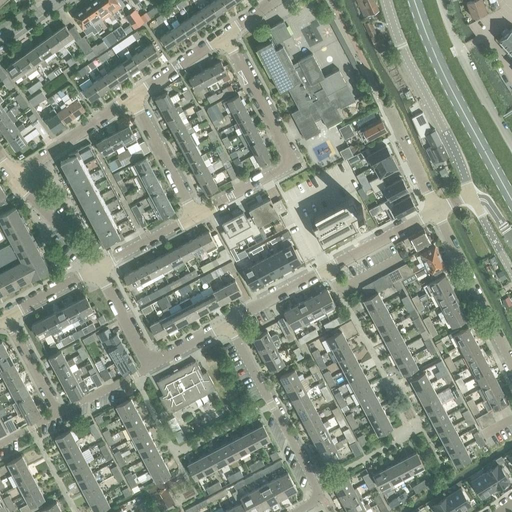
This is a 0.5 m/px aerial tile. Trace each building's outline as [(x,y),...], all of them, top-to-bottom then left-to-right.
[(95,0),(91,3),(100,16),(103,20),(107,17),(108,16),(111,21),(114,19),(115,18),(102,0),(95,0)] [(102,0),(115,18),(118,16),(119,15),(115,11),(121,7),(118,3),(115,0),(102,0)] [(220,0),(214,0),(209,4),(216,15),(226,8),(220,0)] [(234,0),(220,0),(226,8),(236,2),(234,0)] [(356,0),(366,20),(363,22),(372,42),(375,47),(377,51),(378,50),(386,46),(384,42),(379,32),(376,33),(370,21),(374,19),(371,14),(378,11),(373,0),(356,0)] [(473,0),(466,3),(471,17),(486,11),(481,0),(473,0)] [(495,0),(488,0),(492,8),(498,6),(495,0)] [(90,4),(81,10),(97,32),(100,29),(101,28),(98,23),(103,20),(100,16),(91,3),(90,4)] [(209,4),(199,11),(206,22),(216,15),(209,4)] [(156,6),(146,12),(149,17),(159,10),(156,6)] [(135,9),(129,13),(138,26),(144,22),(135,9)] [(81,10),(73,17),(85,33),(90,30),(93,34),(97,32),(81,10)] [(199,11),(189,17),(196,28),(206,22),(199,11)] [(129,13),(124,16),(133,29),(138,26),(129,13)] [(163,13),(160,16),(163,21),(169,29),(171,28),(165,19),(167,18),(163,13)] [(180,24),(179,24),(187,35),(196,28),(189,17),(180,24)] [(174,27),(169,31),(177,42),(187,35),(179,24),(180,24),(177,19),(171,23),(174,27)] [(274,39),(256,48),(279,92),(287,87),(299,109),(290,114),(304,140),(319,132),(313,120),(320,117),(326,128),(341,120),(335,109),(338,107),(339,109),(354,101),(346,84),(338,71),(324,78),(311,54),(297,62),(299,66),(294,69),(287,55),(289,55),(281,40),(290,36),(282,21),(268,28),(274,39)] [(64,26),(55,33),(63,44),(65,47),(68,45),(74,41),(75,40),(86,54),(91,50),(92,50),(93,49),(91,47),(83,36),(82,37),(82,38),(74,26),(73,27),(69,30),(65,25),(64,26)] [(120,25),(111,32),(117,40),(119,39),(126,34),(123,29),(120,25)] [(123,29),(126,34),(133,30),(129,25),(123,29)] [(503,35),(498,41),(500,43),(498,44),(504,50),(505,49),(511,55),(511,64),(511,65),(511,27),(507,32),(505,29),(501,33),(503,35)] [(169,31),(159,38),(166,49),(177,42),(169,31)] [(136,32),(131,35),(134,40),(139,36),(136,32)] [(54,33),(45,39),(54,51),(62,45),(63,44),(55,33),(54,33)] [(44,40),(36,46),(47,62),(56,55),(54,51),(45,39),(44,40)] [(151,43),(141,50),(149,61),(159,54),(151,43)] [(96,44),(91,47),(93,49),(92,50),(96,55),(102,52),(96,44)] [(34,47),(26,54),(34,65),(39,62),(40,61),(44,67),(47,64),(48,64),(47,62),(36,46),(34,47)] [(137,53),(131,56),(139,67),(149,61),(141,50),(138,46),(134,49),(137,53)] [(92,50),(85,55),(88,60),(95,55),(92,50)] [(25,54),(16,60),(26,74),(27,76),(36,69),(37,69),(34,65),(26,54),(25,54)] [(72,56),(66,61),(70,66),(76,61),(72,56)] [(131,56),(121,63),(129,74),(139,67),(131,56)] [(8,66),(6,68),(14,79),(20,76),(21,75),(22,77),(25,75),(26,74),(16,60),(15,61),(8,66)] [(92,61),(88,64),(91,69),(96,67),(92,61)] [(220,62),(210,67),(217,79),(219,84),(219,83),(223,81),(224,82),(230,78),(227,73),(221,62),(220,62)] [(112,69),(112,70),(119,81),(129,74),(121,63),(112,69)] [(59,66),(53,70),(56,75),(62,71),(59,66)] [(108,73),(102,77),(109,87),(119,81),(112,70),(112,69),(110,66),(105,69),(108,73)] [(209,68),(200,73),(206,85),(216,80),(217,79),(210,67),(209,68)] [(53,70),(47,75),(50,80),(56,75),(53,70)] [(199,73),(188,79),(195,91),(205,85),(206,85),(200,73),(199,73)] [(92,83),(99,94),(109,87),(102,77),(92,83)] [(89,78),(79,84),(82,90),(81,90),(89,101),(99,94),(92,83),(89,78)] [(8,82),(5,84),(9,90),(14,86),(10,80),(9,81),(8,82)] [(39,80),(33,84),(37,89),(43,85),(39,80)] [(33,84),(27,89),(31,94),(37,89),(33,84)] [(412,96),(409,90),(404,93),(406,98),(412,96)] [(42,91),(29,100),(33,106),(46,97),(42,91)] [(166,92),(155,99),(161,110),(172,103),(178,100),(175,95),(169,98),(166,92)] [(77,93),(64,102),(65,103),(67,106),(75,117),(84,110),(85,110),(79,100),(81,99),(77,93)] [(19,94),(14,97),(19,103),(23,100),(24,100),(19,94)] [(226,102),(223,103),(225,108),(228,106),(232,113),(243,106),(237,95),(226,102)] [(23,100),(19,103),(23,109),(28,106),(24,100),(23,100)] [(0,116),(6,112),(8,110),(6,106),(3,108),(0,103),(0,116)] [(172,103),(161,110),(166,120),(178,114),(183,111),(180,106),(175,108),(172,103)] [(66,107),(57,113),(64,124),(73,118),(75,117),(67,106),(66,107)] [(207,109),(206,111),(206,112),(207,113),(210,118),(212,123),(217,120),(218,119),(212,109),(211,106),(210,107),(208,108),(207,109)] [(232,113),(228,115),(230,119),(234,117),(237,123),(249,117),(245,110),(243,106),(232,113)] [(52,116),(46,120),(54,131),(63,125),(64,124),(57,113),(54,108),(53,109),(49,111),(52,116)] [(6,112),(0,116),(0,128),(1,130),(8,126),(13,122),(17,119),(13,114),(10,109),(8,110),(6,112)] [(422,112),(410,117),(413,123),(420,137),(424,136),(426,135),(427,138),(431,147),(440,142),(434,130),(431,131),(422,112)] [(33,113),(28,116),(33,123),(36,120),(37,119),(33,113)] [(178,114),(166,120),(172,131),(184,124),(188,122),(186,118),(181,120),(178,114)] [(237,123),(234,125),(236,129),(234,130),(238,136),(243,133),(255,127),(249,117),(237,123)] [(25,128),(8,140),(14,148),(15,150),(18,148),(27,142),(23,136),(36,127),(44,138),(48,134),(37,119),(36,120),(33,123),(32,123),(25,128)] [(362,129),(358,131),(364,143),(368,140),(368,141),(386,131),(385,130),(386,130),(383,124),(382,124),(379,119),(362,128),(362,129)] [(8,126),(1,130),(8,139),(8,140),(25,128),(22,124),(17,127),(13,122),(8,126)] [(349,123),(339,129),(344,139),(354,134),(349,123)] [(184,124),(172,131),(177,141),(189,135),(194,132),(195,132),(192,127),(187,130),(184,124)] [(129,125),(117,131),(117,132),(123,143),(124,143),(126,147),(137,141),(129,125)] [(243,133),(238,136),(244,146),(249,144),(260,138),(255,127),(243,133)] [(117,132),(107,138),(112,148),(113,149),(114,148),(123,143),(117,132)] [(189,135),(177,141),(181,148),(183,152),(195,145),(200,143),(194,132),(189,135)] [(107,138),(96,143),(102,155),(109,151),(113,149),(112,148),(107,138)] [(260,138),(249,144),(251,148),(254,154),(266,148),(260,138)] [(144,141),(139,144),(141,149),(144,154),(150,151),(144,141)] [(429,148),(426,150),(434,164),(439,161),(447,157),(440,142),(431,147),(429,148)] [(69,157),(60,162),(88,213),(81,217),(97,248),(104,244),(113,239),(114,239),(115,241),(136,230),(90,143),(89,143),(84,146),(79,148),(68,155),(69,157)] [(195,145),(183,152),(188,162),(200,156),(196,148),(195,145)] [(350,145),(348,146),(352,153),(357,151),(354,146),(350,145)] [(368,147),(356,154),(359,160),(366,156),(372,167),(374,166),(374,165),(392,156),(386,145),(371,152),(368,147)] [(344,148),(340,151),(344,159),(352,155),(353,155),(352,153),(348,146),(346,147),(344,148)] [(254,154),(249,156),(255,167),(260,165),(260,164),(266,161),(267,161),(271,158),(266,148),(254,154)] [(131,154),(127,156),(130,162),(145,155),(144,154),(141,149),(131,154)] [(350,164),(359,159),(356,154),(347,158),(350,164)] [(126,157),(120,160),(123,166),(130,162),(127,156),(126,157)] [(200,156),(188,162),(194,173),(206,166),(211,164),(208,159),(203,161),(200,156)] [(379,176),(368,181),(371,187),(384,181),(381,176),(397,167),(392,156),(374,165),(374,166),(379,176)] [(145,157),(133,164),(139,174),(151,168),(145,157)] [(115,159),(107,163),(112,172),(119,168),(115,159)] [(206,166),(194,173),(199,183),(211,177),(206,166)] [(231,167),(226,169),(228,173),(231,180),(236,177),(237,177),(231,166),(231,167)] [(139,174),(135,176),(140,187),(145,185),(157,179),(151,168),(139,174)] [(443,169),(439,171),(444,183),(448,181),(449,180),(447,176),(448,176),(444,168),(443,169)] [(364,191),(371,187),(363,171),(356,175),(364,191)] [(118,172),(113,174),(117,181),(118,181),(121,179),(118,172)] [(211,177),(199,183),(205,194),(217,187),(211,177)] [(384,181),(371,187),(374,193),(382,189),(387,199),(388,200),(391,198),(408,189),(406,186),(401,178),(386,186),(384,181)] [(145,185),(140,187),(143,192),(147,190),(150,196),(162,189),(157,179),(145,185)] [(122,183),(119,185),(123,192),(127,190),(123,182),(122,183)] [(362,199),(363,199),(368,196),(365,191),(364,191),(362,187),(361,188),(360,188),(357,190),(358,192),(362,199)] [(150,196),(148,197),(153,208),(168,200),(162,189),(150,196)] [(129,193),(125,196),(128,203),(132,201),(133,200),(129,193)] [(387,199),(379,204),(382,210),(386,209),(391,219),(412,208),(415,207),(409,195),(394,203),(391,198),(388,200),(387,199)] [(311,223),(322,244),(356,226),(351,216),(358,212),(355,208),(357,207),(355,204),(352,197),(342,202),(344,205),(315,221),(316,222),(312,225),(311,223)] [(270,198),(248,209),(251,215),(257,226),(257,224),(256,224),(266,218),(277,212),(278,215),(278,214),(285,210),(280,199),(272,203),(270,198)] [(168,200),(153,208),(159,218),(162,217),(174,210),(168,200)] [(357,207),(355,208),(358,212),(358,214),(364,211),(365,211),(361,204),(357,207)] [(372,216),(382,210),(379,204),(368,210),(372,216)] [(136,205),(131,208),(134,213),(139,210),(136,205)] [(0,295),(30,279),(31,280),(34,278),(38,276),(50,269),(49,269),(32,239),(16,209),(15,207),(0,215),(14,242),(11,243),(9,244),(0,249),(0,266),(11,261),(21,255),(25,262),(0,274),(0,295)] [(139,210),(134,213),(137,218),(142,215),(139,210)] [(243,212),(232,217),(242,234),(249,230),(253,237),(258,234),(261,233),(257,225),(251,215),(246,218),(243,212)] [(142,215),(137,218),(141,228),(146,225),(147,225),(142,215)] [(225,229),(220,232),(229,249),(230,249),(233,247),(237,245),(234,239),(242,234),(232,217),(222,222),(225,229)] [(423,229),(402,240),(406,246),(412,243),(416,250),(430,243),(429,241),(430,239),(429,236),(427,236),(423,229)] [(208,231),(197,237),(204,249),(215,243),(208,231)] [(197,237),(186,242),(193,255),(204,249),(197,237)] [(186,242),(176,248),(182,260),(193,255),(186,242)] [(291,244),(281,249),(291,267),(301,262),(291,244)] [(434,246),(420,254),(423,261),(425,265),(440,257),(434,246)] [(176,248),(165,254),(172,266),(174,270),(184,264),(182,260),(176,248)] [(216,259),(210,262),(213,267),(229,258),(225,249),(219,252),(221,256),(216,259)] [(281,249),(272,254),(281,272),(291,267),(281,249)] [(402,259),(409,256),(405,250),(399,253),(402,259)] [(165,254),(155,259),(161,271),(172,266),(165,254)] [(272,254),(262,259),(272,277),(281,272),(272,254)] [(497,263),(494,256),(489,259),(492,265),(497,263)] [(404,278),(402,279),(404,283),(415,277),(416,277),(425,272),(428,277),(429,276),(431,275),(439,270),(445,267),(440,257),(425,265),(418,269),(413,272),(413,273),(404,278)] [(155,259),(144,265),(151,277),(161,271),(155,259)] [(253,264),(252,264),(262,282),(272,277),(262,259),(253,264)] [(231,261),(220,267),(223,272),(228,270),(230,274),(236,271),(231,261)] [(416,265),(411,268),(413,272),(418,269),(425,265),(423,261),(416,265)] [(252,262),(241,267),(242,270),(243,270),(252,288),(262,282),(252,264),(253,264),(252,262)] [(408,262),(398,268),(404,278),(413,273),(413,272),(411,268),(408,262)] [(144,265),(133,270),(140,283),(151,277),(144,265)] [(398,268),(392,270),(398,281),(399,281),(402,279),(404,278),(398,268)] [(195,269),(189,273),(192,278),(198,275),(195,269)] [(133,270),(123,276),(133,295),(138,292),(135,286),(140,283),(133,270)] [(216,270),(204,276),(207,281),(218,275),(216,270)] [(392,270),(387,273),(393,284),(398,281),(392,270)] [(431,275),(429,276),(431,279),(441,273),(439,270),(431,275)] [(506,278),(504,275),(503,271),(497,273),(501,281),(506,278)] [(387,273),(382,276),(388,287),(393,284),(387,273)] [(417,295),(412,298),(415,304),(421,301),(426,298),(435,294),(450,286),(444,275),(429,283),(429,284),(423,287),(426,292),(418,296),(417,295)] [(382,276),(377,279),(380,284),(383,289),(388,287),(382,276)] [(372,281),(371,282),(377,292),(383,289),(380,284),(377,279),(372,281)] [(174,281),(168,284),(171,289),(176,286),(174,281)] [(234,281),(223,286),(230,298),(240,293),(234,281)] [(398,281),(393,284),(397,290),(402,287),(399,281),(398,281)] [(371,282),(366,284),(372,295),(377,292),(371,282)] [(168,284),(157,289),(160,295),(171,289),(168,284)] [(189,284),(183,287),(186,292),(192,289),(189,284)] [(366,284),(361,287),(367,298),(372,295),(366,284)] [(200,292),(202,297),(209,309),(219,304),(213,292),(210,286),(200,291),(200,292)] [(213,292),(219,304),(230,298),(223,286),(213,292)] [(450,286),(435,294),(440,305),(456,296),(450,286)] [(326,289),(315,295),(324,311),(335,305),(330,297),(326,289)] [(152,292),(147,295),(150,301),(155,298),(152,292)] [(200,292),(189,298),(192,303),(198,315),(209,309),(202,297),(200,292)] [(367,298),(363,300),(369,311),(383,304),(377,292),(372,295),(367,298)] [(147,295),(136,301),(139,307),(150,301),(147,295)] [(168,295),(162,298),(165,303),(170,300),(168,295)] [(315,295),(305,300),(313,317),(324,311),(315,295)] [(407,295),(401,299),(405,306),(411,302),(407,295)] [(443,310),(438,313),(440,317),(461,307),(456,296),(440,305),(443,310)] [(508,296),(501,300),(505,307),(511,304),(508,296)] [(85,297),(74,302),(84,321),(89,319),(86,312),(92,310),(85,297)] [(188,297),(178,303),(181,309),(187,321),(198,315),(192,303),(189,298),(188,297)] [(162,298),(157,301),(158,304),(160,306),(161,310),(166,307),(165,303),(162,298)] [(421,301),(415,304),(419,311),(420,314),(429,309),(425,302),(428,301),(426,298),(421,301)] [(305,300),(294,306),(303,322),(304,325),(310,323),(308,320),(313,317),(305,300)] [(74,302),(63,308),(70,321),(76,318),(79,324),(84,321),(74,302)] [(411,302),(405,306),(409,311),(414,308),(411,302)] [(383,304),(369,311),(374,322),(389,314),(383,304)] [(150,305),(140,310),(143,315),(152,310),(150,305)] [(294,306),(284,312),(286,316),(292,328),(298,325),(299,328),(304,325),(303,322),(294,306)] [(165,317),(160,320),(166,332),(177,326),(170,314),(166,307),(161,310),(165,317)] [(461,307),(440,317),(443,323),(448,320),(451,326),(467,318),(461,307)] [(63,308),(53,314),(60,327),(61,329),(66,327),(65,324),(70,321),(63,308)] [(181,309),(170,314),(177,326),(187,321),(181,309)] [(53,314),(42,319),(49,332),(50,332),(51,335),(62,330),(61,329),(60,327),(53,314)] [(389,314),(374,322),(380,333),(394,325),(389,314)] [(418,317),(413,320),(416,327),(422,324),(418,317)] [(428,317),(423,320),(426,325),(431,323),(428,317)] [(282,318),(277,321),(284,336),(290,332),(282,318)] [(336,318),(329,321),(332,327),(339,324),(336,318)] [(42,319),(31,325),(38,338),(44,335),(48,344),(49,343),(50,345),(52,344),(55,343),(51,335),(50,332),(49,332),(42,319)] [(160,320),(149,326),(155,338),(166,332),(160,320)] [(329,321),(323,325),(326,331),(332,327),(329,321)] [(93,323),(87,326),(90,331),(95,328),(93,323)] [(431,323),(426,325),(432,336),(436,334),(431,323)] [(422,324),(416,327),(420,333),(425,330),(422,324)] [(394,325),(380,333),(386,343),(400,336),(394,325)] [(87,326),(77,331),(79,337),(90,331),(87,326)] [(331,331),(333,335),(341,331),(339,327),(331,331)] [(458,328),(448,334),(451,338),(454,336),(459,345),(473,338),(468,327),(460,331),(458,328)] [(107,329),(97,335),(102,342),(104,341),(109,348),(108,349),(113,358),(116,362),(120,360),(128,355),(120,342),(116,334),(112,337),(107,329)] [(315,329),(308,333),(311,338),(318,335),(315,329)] [(71,334),(66,337),(69,343),(74,340),(79,337),(77,331),(71,334)] [(267,331),(252,339),(258,349),(276,340),(279,338),(277,334),(275,334),(269,337),(267,331)] [(341,331),(327,339),(332,349),(332,350),(346,342),(341,331)] [(290,332),(284,336),(288,342),(293,339),(290,332)] [(302,336),(297,338),(300,344),(305,342),(311,338),(308,333),(302,336)] [(88,336),(82,339),(85,344),(90,342),(88,336)] [(400,336),(386,343),(392,354),(406,346),(400,336)] [(61,341),(56,344),(58,348),(69,343),(66,337),(60,340),(61,341)] [(440,338),(435,341),(436,344),(439,350),(445,347),(440,339),(440,338)] [(473,338),(459,345),(465,356),(479,348),(473,338)] [(429,339),(424,342),(427,348),(432,346),(429,339)] [(276,340),(258,349),(263,360),(278,352),(275,347),(280,344),(278,340),(276,340)] [(332,349),(328,352),(334,363),(338,360),(352,353),(346,342),(332,350),(332,349)] [(50,345),(49,345),(52,351),(58,349),(58,348),(56,344),(55,343),(52,344),(50,345)] [(406,346),(392,354),(397,364),(411,357),(406,346)] [(432,346),(427,348),(430,354),(433,359),(438,356),(435,351),(432,346)] [(81,347),(76,349),(79,355),(84,352),(81,347)] [(298,347),(292,350),(296,357),(301,354),(298,347)] [(479,348),(465,356),(470,367),(485,359),(479,348)] [(318,350),(312,353),(315,359),(320,356),(321,356),(318,350)] [(60,351),(48,357),(54,368),(66,361),(60,351)] [(7,352),(0,355),(0,369),(8,365),(13,363),(8,353),(7,352)] [(278,352),(263,360),(269,371),(284,363),(278,352)] [(352,353),(338,360),(344,371),(358,363),(352,353)] [(120,360),(116,362),(123,375),(135,369),(128,355),(120,360)] [(320,356),(315,359),(318,365),(323,363),(324,362),(321,356),(320,356)] [(450,356),(444,359),(447,365),(453,362),(450,356)] [(411,357),(397,364),(403,375),(417,368),(417,367),(411,357)] [(66,361),(54,368),(59,378),(72,372),(69,366),(75,363),(72,358),(66,361)] [(485,359),(470,367),(476,377),(490,370),(485,359)] [(95,363),(94,363),(99,372),(105,369),(100,360),(95,363)] [(157,381),(156,381),(163,395),(159,396),(158,396),(166,411),(168,415),(169,414),(214,389),(215,390),(215,389),(206,371),(205,371),(205,372),(202,374),(195,361),(194,361),(190,364),(183,368),(178,370),(173,373),(170,375),(161,379),(157,381)] [(453,362),(447,365),(451,372),(457,369),(453,362)] [(0,377),(1,377),(0,375),(2,374),(5,380),(8,379),(19,373),(13,363),(8,365),(0,369),(0,377)] [(358,363),(344,371),(349,382),(363,374),(358,363)] [(314,365),(309,368),(312,374),(317,371),(318,371),(315,365),(315,364),(314,365)] [(445,367),(439,370),(443,377),(448,373),(445,367)] [(72,372),(59,378),(65,389),(82,380),(78,374),(82,372),(79,368),(72,372)] [(93,368),(88,371),(90,376),(96,373),(93,368)] [(105,369),(99,372),(99,373),(104,381),(108,379),(111,377),(110,377),(108,373),(106,368),(105,369)] [(294,370),(280,377),(285,388),(299,381),(304,379),(301,374),(297,376),(294,370)] [(490,370),(476,377),(481,388),(496,380),(490,370)] [(317,371),(312,374),(315,380),(320,377),(321,377),(318,371),(317,371)] [(329,371),(323,374),(326,380),(332,377),(329,371)] [(8,379),(5,380),(8,385),(11,391),(24,384),(19,373),(8,379)] [(96,373),(90,376),(96,386),(101,384),(101,383),(99,378),(96,373)] [(424,373),(410,380),(416,391),(430,384),(424,373)] [(448,373),(443,377),(446,383),(452,380),(448,373)] [(363,374),(349,382),(355,392),(369,385),(363,374)] [(332,377),(326,380),(329,386),(335,383),(332,377)] [(461,377),(455,380),(459,386),(465,383),(461,377)] [(299,381),(285,388),(291,399),(305,391),(310,389),(304,378),(304,379),(299,381)] [(82,380),(65,389),(71,400),(83,393),(89,390),(86,385),(83,379),(82,380)] [(496,380),(481,388),(487,398),(501,391),(496,380)] [(465,383),(459,386),(462,393),(468,390),(465,383)] [(24,384),(11,391),(16,401),(30,394),(24,384)] [(430,384),(416,391),(421,402),(436,394),(430,384)] [(369,385),(355,392),(360,403),(374,395),(369,385)] [(325,386),(320,389),(323,395),(328,393),(329,392),(326,386),(325,386)] [(456,388),(450,391),(454,397),(459,394),(456,388)] [(305,391),(291,399),(297,409),(311,402),(305,391)] [(487,398),(493,409),(495,408),(501,405),(506,403),(507,402),(501,391),(487,398)] [(328,393),(323,395),(327,401),(331,399),(332,398),(329,392),(328,393)] [(340,392),(334,395),(337,402),(343,398),(340,392)] [(16,401),(12,404),(17,414),(22,412),(35,405),(30,394),(16,401)] [(421,402),(427,412),(441,404),(436,394),(421,402)] [(464,401),(460,394),(454,397),(458,404),(464,401)] [(374,395),(360,403),(366,413),(380,406),(374,395)] [(343,398),(337,402),(340,408),(346,405),(343,398)] [(130,399),(115,406),(121,417),(135,409),(130,399)] [(467,402),(470,407),(475,405),(471,399),(467,402)] [(311,402),(297,409),(302,420),(316,413),(311,402)] [(511,413),(506,403),(501,405),(506,416),(511,413)] [(427,412),(432,423),(447,415),(441,404),(427,412)] [(35,405),(22,412),(28,423),(34,419),(41,416),(35,405)] [(478,411),(475,405),(470,407),(473,414),(478,411)] [(501,419),(506,416),(501,405),(495,408),(501,419)] [(380,406),(366,413),(372,424),(386,416),(380,406)] [(336,407),(331,410),(335,416),(339,414),(341,413),(337,407),(336,407)] [(496,421),(501,419),(495,408),(493,409),(490,411),(496,421)] [(135,409),(121,417),(127,427),(141,420),(135,409)] [(462,413),(466,419),(471,416),(468,410),(462,413)] [(491,424),(496,421),(490,411),(485,413),(491,424)] [(316,413),(302,420),(308,431),(322,423),(316,413)] [(339,414),(335,416),(340,427),(345,425),(346,424),(341,413),(339,414)] [(351,413),(345,416),(349,423),(354,420),(355,420),(351,413)] [(486,427),(491,424),(485,413),(480,416),(486,427)] [(432,423),(438,433),(452,426),(447,415),(432,423)] [(386,416),(372,424),(377,435),(391,427),(386,416)] [(475,423),(471,416),(466,419),(469,426),(475,423)] [(481,429),(486,427),(480,416),(475,419),(481,429)] [(8,419),(4,421),(8,429),(9,432),(17,429),(14,423),(11,418),(9,419),(8,419)] [(141,420),(127,427),(132,438),(146,430),(141,420)] [(322,423),(308,431),(313,441),(327,434),(324,428),(331,425),(328,420),(322,423)] [(354,420),(349,423),(352,429),(358,426),(355,420),(354,420)] [(93,424),(88,427),(92,433),(96,430),(93,424)] [(262,425),(251,431),(258,446),(269,440),(262,425)] [(438,433),(444,444),(458,436),(452,426),(438,433)] [(347,429),(342,431),(343,432),(346,438),(351,435),(352,435),(348,428),(347,429)] [(108,429),(102,432),(105,439),(111,436),(108,429)] [(181,429),(173,433),(178,443),(186,439),(187,439),(181,429)] [(146,430),(132,438),(138,449),(152,441),(146,430)] [(69,431),(55,438),(61,449),(75,442),(69,431)] [(245,434),(240,436),(248,451),(258,446),(251,431),(245,434)] [(473,434),(476,440),(481,438),(478,432),(473,434)] [(327,434),(313,441),(319,452),(333,444),(338,442),(335,437),(330,440),(327,434)] [(346,438),(341,440),(343,444),(348,441),(349,444),(354,442),(355,441),(352,435),(351,435),(346,438)] [(111,436),(105,439),(109,445),(115,442),(111,436)] [(240,436),(229,442),(237,457),(245,452),(248,451),(240,436)] [(362,436),(357,438),(360,444),(365,442),(362,436)] [(444,444),(449,455),(464,447),(458,436),(444,444)] [(485,444),(481,438),(476,440),(479,447),(485,444)] [(333,444),(319,452),(325,463),(339,455),(336,451),(344,446),(343,444),(341,440),(338,442),(333,444)] [(152,441),(138,449),(143,459),(158,452),(152,441)] [(75,442),(61,449),(66,459),(80,452),(75,442)] [(229,442),(219,448),(226,462),(237,457),(229,442)] [(104,445),(98,448),(101,454),(107,451),(104,445)] [(470,458),(464,447),(449,455),(455,466),(470,458)] [(219,448),(208,453),(216,468),(226,462),(219,448)] [(129,449),(120,453),(122,457),(131,453),(130,451),(129,449)] [(107,451),(101,454),(105,461),(111,458),(107,451)] [(119,451),(113,454),(116,460),(117,460),(122,457),(120,453),(119,451)] [(80,452),(66,459),(72,470),(86,462),(80,452)] [(158,452),(143,459),(149,470),(163,462),(158,452)] [(275,452),(269,455),(272,460),(278,457),(275,452)] [(416,452),(405,458),(412,473),(423,467),(416,452)] [(208,453),(198,459),(205,473),(216,468),(208,453)] [(8,463),(7,463),(8,465),(13,474),(27,467),(21,456),(8,463)] [(122,457),(117,460),(120,467),(126,464),(122,457)] [(405,458),(394,464),(401,479),(412,473),(405,458)] [(198,459),(187,464),(194,479),(205,473),(198,459)] [(261,459),(254,462),(257,468),(264,465),(261,459)] [(280,460),(270,465),(273,470),(283,465),(280,460)] [(86,462),(72,470),(77,481),(91,473),(86,462)] [(163,462),(149,470),(155,481),(169,473),(163,462)] [(254,462),(248,466),(251,472),(257,468),(254,462)] [(394,464),(383,469),(391,484),(401,479),(394,464)] [(498,464),(485,472),(497,492),(500,490),(499,487),(509,481),(508,479),(509,479),(503,469),(502,469),(498,464)] [(270,465),(261,470),(264,475),(273,470),(270,465)] [(115,466),(109,469),(113,476),(118,473),(115,466)] [(27,467),(13,474),(18,485),(32,477),(27,467)] [(383,469),(372,475),(380,490),(383,494),(393,489),(391,484),(383,469)] [(261,470),(252,475),(254,480),(264,475),(261,470)] [(239,471),(233,474),(236,480),(242,476),(239,471)] [(485,472),(471,481),(475,487),(473,487),(480,497),(481,496),(482,498),(492,492),(494,494),(497,492),(485,472)] [(91,473),(77,481),(83,491),(97,484),(91,473)] [(118,473),(113,476),(116,482),(122,479),(118,473)] [(129,473),(124,475),(128,481),(132,479),(129,473)] [(287,473),(277,478),(287,495),(296,490),(287,473)] [(367,473),(362,476),(362,477),(366,483),(371,480),(372,480),(368,473),(367,473)] [(233,474),(227,477),(230,483),(236,480),(233,474)] [(245,478),(242,480),(245,485),(254,480),(252,475),(245,478)] [(32,477),(18,485),(24,495),(38,488),(32,477)] [(277,478),(268,483),(277,500),(287,495),(277,478)] [(132,479),(128,481),(131,488),(136,485),(132,479)] [(347,479),(333,486),(339,497),(353,490),(347,479)] [(242,480),(233,485),(235,489),(236,489),(245,485),(242,480)] [(371,480),(366,483),(369,489),(374,486),(375,486),(372,480),(371,480)] [(424,480),(418,484),(421,489),(427,485),(424,480)] [(218,482),(212,486),(214,491),(220,488),(218,482)] [(268,483),(259,488),(268,505),(277,500),(268,483)] [(97,484),(83,491),(88,502),(103,494),(97,484)] [(418,484),(412,488),(415,493),(421,489),(418,484)] [(233,485),(228,487),(237,505),(233,507),(235,511),(246,511),(240,498),(236,489),(235,489),(233,485)] [(212,486),(206,489),(208,494),(214,491),(212,486)] [(28,503),(19,508),(21,511),(29,511),(41,506),(39,502),(44,499),(38,488),(24,495),(28,503)] [(259,488),(249,493),(258,510),(268,505),(259,488)] [(353,490),(339,497),(345,508),(359,500),(363,498),(357,488),(353,490)] [(460,488),(446,497),(455,511),(460,511),(471,505),(469,504),(471,503),(464,493),(463,494),(460,488)] [(224,490),(214,495),(216,500),(226,495),(224,490)] [(240,498),(246,511),(254,511),(258,510),(249,493),(245,495),(240,498)] [(404,493),(398,497),(401,502),(407,498),(404,493)] [(103,494),(88,502),(93,511),(96,511),(108,506),(103,494)] [(378,495),(373,497),(374,498),(377,504),(382,501),(383,501),(379,494),(378,495)] [(214,495),(204,500),(207,505),(216,500),(214,495)] [(392,501),(388,504),(390,509),(395,506),(401,502),(398,497),(392,501)] [(455,511),(446,497),(432,505),(436,511),(435,511),(455,511)] [(204,500),(195,505),(197,510),(197,509),(197,510),(207,505),(204,500)] [(359,500),(345,508),(347,511),(361,511),(370,508),(367,503),(362,505),(359,500)] [(382,501),(377,504),(380,510),(381,511),(389,511),(385,504),(383,501),(382,501)] [(11,502),(6,504),(10,511),(15,509),(14,509),(11,502)] [(60,511),(56,502),(41,510),(42,511),(60,511)] [(142,502),(138,505),(142,511),(148,508),(144,502),(142,502)]
